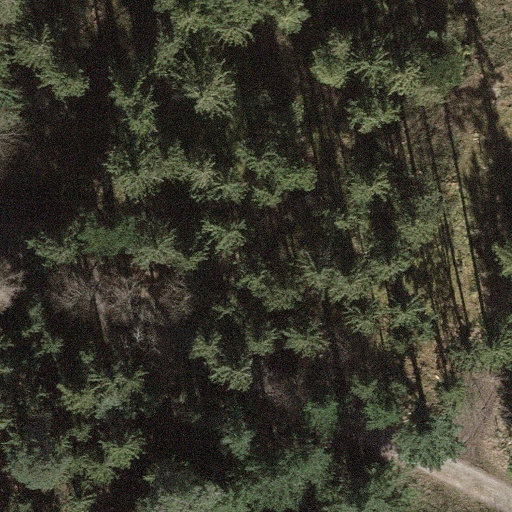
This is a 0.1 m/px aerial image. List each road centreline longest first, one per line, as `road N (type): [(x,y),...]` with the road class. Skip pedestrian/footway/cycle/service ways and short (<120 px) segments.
road 1 (track): [(0,226),(122,307),(511,488)]
road 2 (track): [(397,511),(511,209)]
